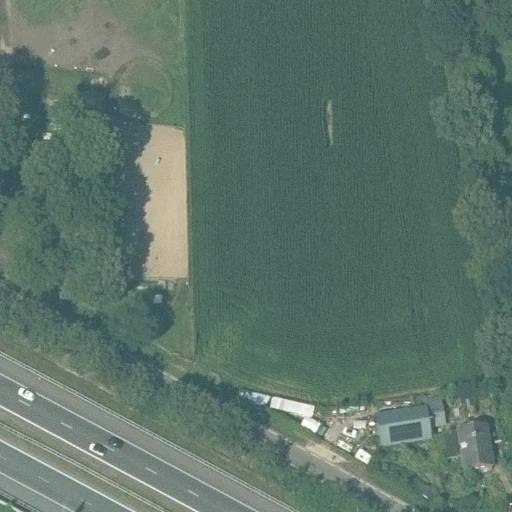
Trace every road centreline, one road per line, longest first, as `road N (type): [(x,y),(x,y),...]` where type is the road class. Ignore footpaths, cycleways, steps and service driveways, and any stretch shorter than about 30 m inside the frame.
road 1 (unclassified): [(392,511),(0,297)]
road 2 (motorway): [(223,511),(0,392)]
